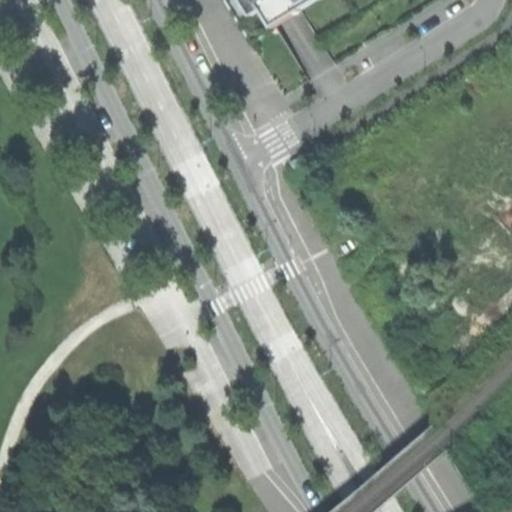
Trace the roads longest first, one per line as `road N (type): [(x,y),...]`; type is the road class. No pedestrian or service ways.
road 1 (residential): [(62,0),(319,511)]
road 2 (residential): [(434,511),(318,321),(238,163)]
road 3 (residential): [(490,0),(470,22),(238,163)]
road 4 (residential): [(238,163),(156,0)]
